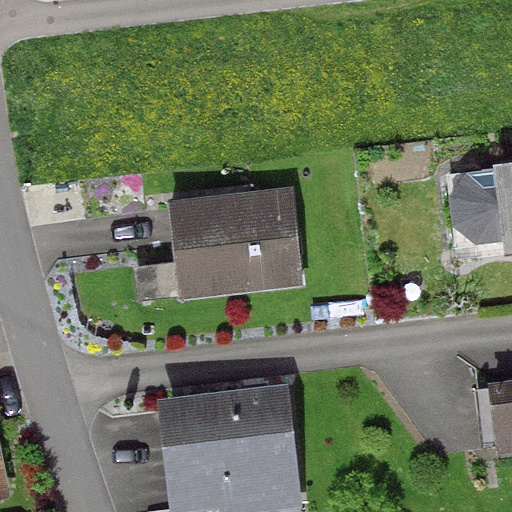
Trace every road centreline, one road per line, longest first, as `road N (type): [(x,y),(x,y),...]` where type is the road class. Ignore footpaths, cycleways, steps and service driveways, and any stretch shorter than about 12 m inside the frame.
road 1 (residential): [(511,326),(49,381)]
road 2 (residential): [(0,23),(201,0)]
road 3 (residential): [(49,381),(0,220)]
road 4 (residential): [(97,511),(49,381)]
